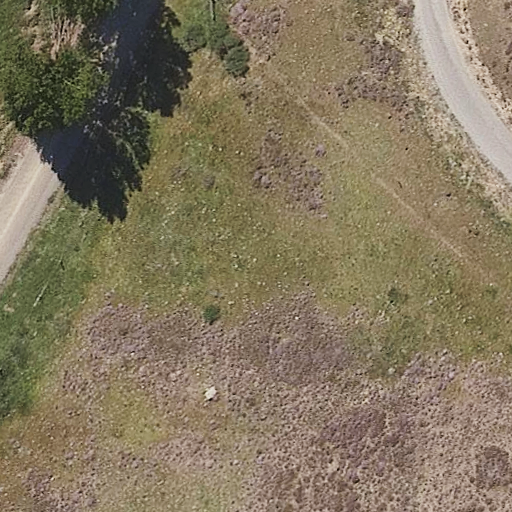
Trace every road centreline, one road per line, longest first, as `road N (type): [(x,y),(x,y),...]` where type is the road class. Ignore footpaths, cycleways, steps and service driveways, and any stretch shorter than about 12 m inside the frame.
road 1 (track): [(128,0),(0,280)]
road 2 (track): [(415,0),(425,87),(511,187)]
